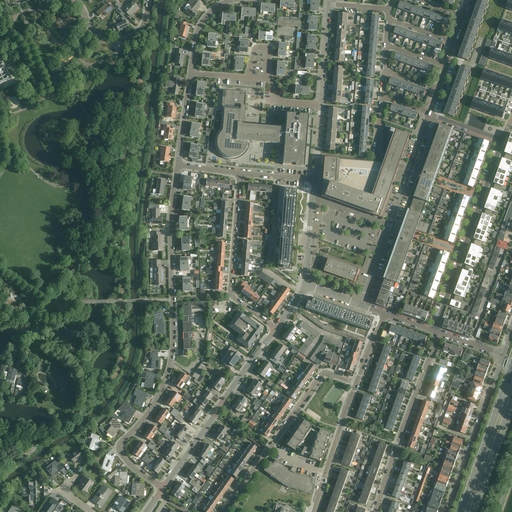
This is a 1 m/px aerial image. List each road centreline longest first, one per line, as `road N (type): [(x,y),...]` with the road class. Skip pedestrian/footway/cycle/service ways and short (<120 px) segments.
road 1 (residential): [(162,488),(118,448),(150,410),(171,360),(177,164)]
road 2 (residential): [(433,331),(501,139),(428,113)]
road 3 (residential): [(223,511),(320,375),(356,383)]
road 4 (residential): [(162,488),(275,328)]
road 5 (residential): [(440,333),(375,511)]
road 6 (residential): [(275,328),(231,295),(239,173)]
road 7 (residential): [(447,511),(503,354)]
road 8 (primary): [(511,365),(460,511)]
road 9 (residential): [(360,304),(409,168)]
road 10 (primary): [(471,511),(511,399)]
road 11 (residential): [(74,0),(92,32),(115,42),(140,26),(147,0)]
